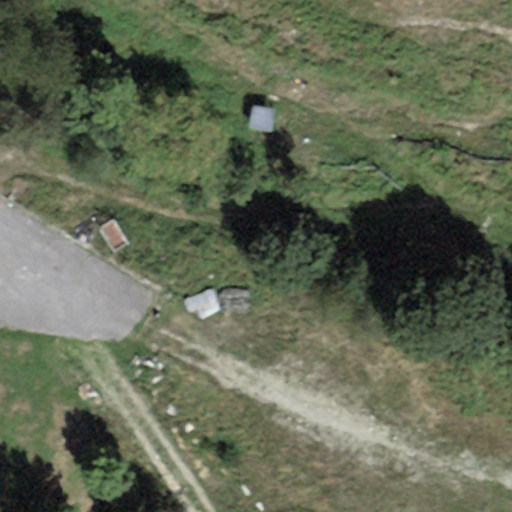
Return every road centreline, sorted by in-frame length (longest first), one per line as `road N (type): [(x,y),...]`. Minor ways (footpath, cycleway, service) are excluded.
road 1 (track): [(511,241),(457,224),(359,216),(220,219),(137,202),(0,138)]
road 2 (track): [(187,329),(434,477),(511,496)]
road 3 (unclassified): [(0,223),(187,329)]
